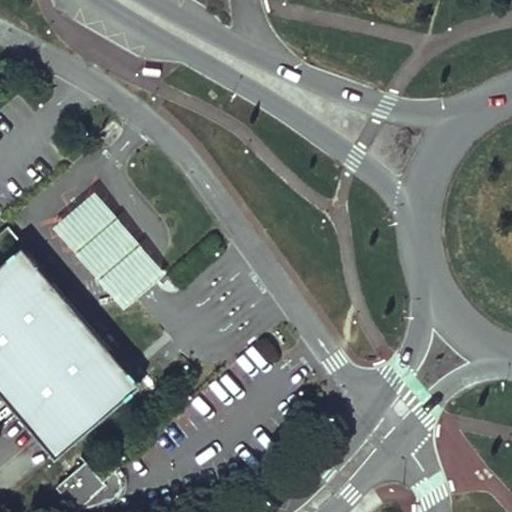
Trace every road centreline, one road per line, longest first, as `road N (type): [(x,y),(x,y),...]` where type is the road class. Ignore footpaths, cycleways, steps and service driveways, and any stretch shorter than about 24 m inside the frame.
road 1 (secondary): [(97,0),(355,157),(398,188),(416,215)]
road 2 (secondary): [(467,117),(383,105),(257,56)]
road 3 (tertiary): [(380,400),(313,478),(270,511)]
road 4 (tertiary): [(401,438),(428,404),(506,357)]
road 5 (tertiary): [(426,278),(420,332),(380,400)]
